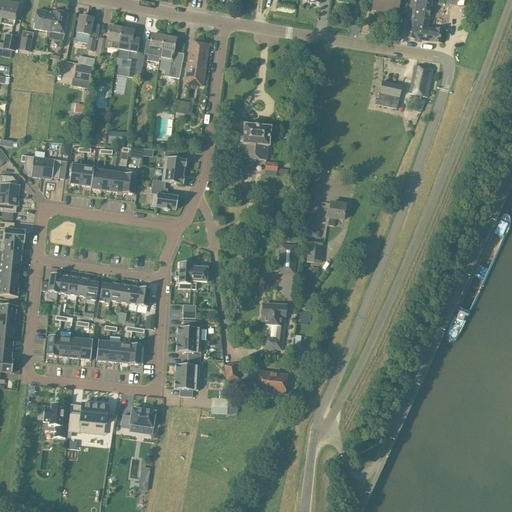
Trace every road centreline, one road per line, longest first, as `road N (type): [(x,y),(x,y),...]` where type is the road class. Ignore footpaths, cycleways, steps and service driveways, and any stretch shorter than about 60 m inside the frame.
road 1 (unclassified): [(314,436),(355,373),(412,246),(508,0)]
road 2 (unclassified): [(314,436),(442,91),(448,68),(433,56)]
road 3 (residential): [(38,262),(25,379),(159,392),(163,280)]
road 4 (residential): [(175,229),(206,169),(224,22)]
road 5 (residential): [(224,22),(433,56)]
road 6 (residential): [(175,229),(45,210),(38,262)]
road 7 (residential): [(38,262),(163,280)]
road 8 (residential): [(103,0),(224,22)]
